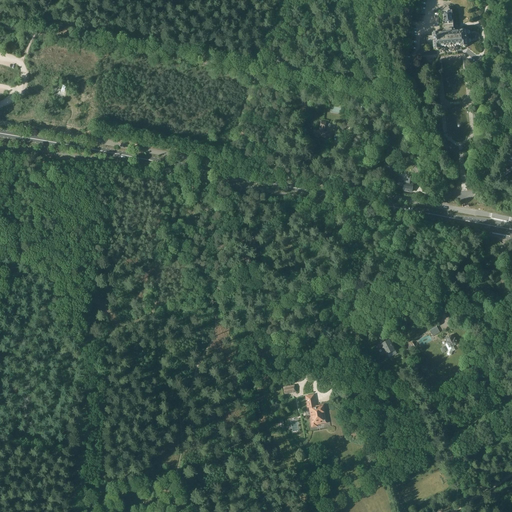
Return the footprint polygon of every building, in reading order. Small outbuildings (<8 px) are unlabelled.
[(456,31),(456,30),(455,30),(455,29),(454,29),(453,21),(454,20),(454,19),(454,18),(454,17),(454,16),(453,16),(453,15),(452,11),(452,10),(451,9),(450,8),(450,7),(449,7),(449,6),(450,5),(450,4),(449,4),(448,4),(447,4),(446,4),(445,4),(444,5),(444,6),(445,6),(445,7),(445,8),(444,8),(444,9),(443,9),(443,10),(443,11),(443,12),(442,12),(443,16),(444,16),(444,22),(443,22),(444,30),(443,31),(443,32),(443,33),(438,33),(438,32),(438,31),(433,32),(434,32),(434,33),(433,33),(433,36),(425,36),(426,46),(434,45),(434,49),(435,49),(435,50),(436,50),(439,50),(439,49),(440,49),(440,46),(461,45),(461,47),(462,47),(463,48),(466,48),(466,47),(466,46),(467,46),(467,44),(469,44),(469,43),(470,43),(471,42),(471,41),(480,41),(479,32),(470,32),(470,31),(469,31),(468,31),(468,30),(466,30),(465,31),(465,30),(465,29),(464,29),(463,29),(463,28),(462,29),(461,29),(461,30),(461,31),(456,31)] [(346,136),(351,137),(355,115),(350,115),(348,123),(347,130),(346,136)] [(327,123),(326,122),(322,121),(320,131),(314,130),(314,134),(315,134),(315,135),(316,137),(319,138),(321,136),(327,138),(327,139),(331,140),(333,134),(322,132),(323,129),(326,129),(327,123)] [(413,167),(414,168),(412,170),(415,174),(417,173),(419,175),(423,172),(417,164),(413,167)] [(397,181),(396,184),(404,186),(403,190),(412,192),(413,183),(414,178),(408,177),(407,177),(407,178),(408,179),(407,182),(404,181),(404,182),(401,181),(402,177),(397,176),(396,181),(397,181)] [(437,327),(430,331),(423,335),(425,337),(429,335),(431,333),(433,337),(440,332),(437,327)] [(364,340),(372,336),(369,330),(361,334),(364,340)] [(453,346),(458,344),(455,338),(453,334),(445,339),(447,342),(447,343),(446,343),(446,345),(449,350),(447,354),(448,355),(450,356),(452,355),(453,351),(455,350),(453,346)] [(386,355),(396,350),(391,339),(381,344),(377,346),(378,349),(382,347),(386,355)] [(415,347),(414,344),(412,341),(404,346),(405,349),(408,347),(410,350),(415,347)] [(285,394),(296,392),(295,385),(284,387),(285,394)] [(320,424),(326,423),(323,407),(316,408),(315,401),(314,395),(306,396),(308,407),(309,407),(312,421),(311,421),(312,427),(317,426),(316,424),(320,423),(320,424)]
